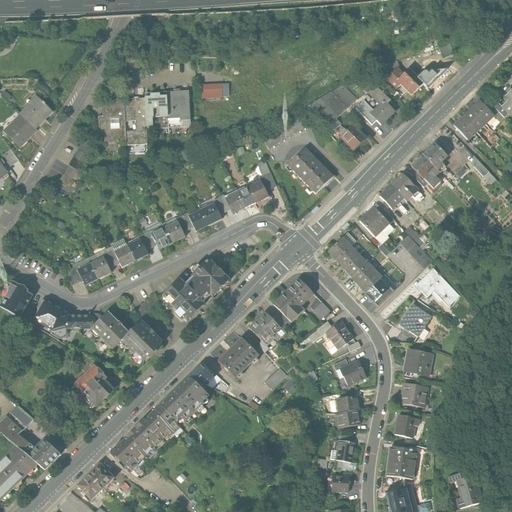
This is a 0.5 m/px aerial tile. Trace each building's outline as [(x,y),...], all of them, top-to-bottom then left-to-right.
[(455,57),(450,45),(439,50),(444,61),(455,57)] [(376,78),(379,77),(384,83),(387,81),(398,71),(400,71),(397,63),(374,71),(376,78)] [(398,71),(387,81),(396,91),(401,87),(413,99),(424,89),(409,72),(403,77),(398,71)] [(372,119),(383,130),(397,117),(389,109),(392,106),(372,85),(364,92),(381,110),(372,119)] [(511,86),(504,95),(507,98),(499,105),(511,118),(511,86)] [(202,88),(202,101),(229,100),(229,91),(222,92),(222,87),(202,88)] [(357,104),(342,88),(307,111),(332,138),(342,129),(336,123),(357,104)] [(190,94),(167,95),(168,119),(168,122),(181,121),(181,124),(191,123),(190,94)] [(153,120),(168,119),(167,95),(145,96),(145,101),(147,132),(153,132),(153,120)] [(28,110),(20,117),(36,133),(53,116),(35,98),(26,107),(28,110)] [(145,101),(124,102),(126,124),(136,124),(137,134),(126,135),(127,146),(127,149),(148,148),(147,132),(145,101)] [(479,101),(471,109),(485,125),(494,117),(491,113),(479,101)] [(115,104),(103,105),(104,120),(99,120),(100,138),(105,137),(106,147),(127,146),(126,135),(126,124),(124,102),(115,103),(115,104)] [(471,109),(462,117),(476,133),(485,125),(471,109)] [(491,113),(494,117),(501,124),(505,119),(495,109),(491,113)] [(37,135),(36,133),(20,117),(3,134),(21,151),(37,135)] [(263,141),(270,152),(311,127),(304,117),(263,141)] [(468,141),(476,133),(462,117),(453,125),(468,141)] [(368,143),(355,129),(342,142),(355,156),(368,143)] [(53,192),(64,198),(95,147),(85,141),(68,167),(70,168),(64,178),(63,177),(53,192)] [(434,143),(421,155),(439,173),(444,168),(440,162),(446,156),(434,143)] [(304,150),(287,166),(315,195),(332,179),(304,150)] [(434,177),(439,173),(421,155),(409,166),(415,172),(422,179),(423,178),(427,183),(432,188),(438,182),(434,177)] [(490,184),(495,179),(472,155),(467,160),(490,184)] [(257,165),(263,178),(271,174),(265,161),(257,165)] [(422,188),(427,183),(423,178),(422,179),(415,172),(411,176),(422,188)] [(263,178),(261,179),(266,191),(276,187),(271,174),(263,178)] [(402,175),(391,186),(404,199),(407,203),(418,192),(402,175)] [(261,183),(249,189),(256,203),(268,197),(261,183)] [(392,210),(404,199),(391,186),(379,197),(392,210)] [(249,189),(238,194),(245,209),(256,203),(249,189)] [(233,214),(245,209),(238,194),(226,200),(231,210),(233,214)] [(219,215),(231,210),(226,200),(224,195),(212,201),(214,205),(219,215)] [(214,205),(201,211),(208,227),(221,220),(219,215),(214,205)] [(372,206),(364,213),(380,230),(388,223),(375,210),(372,206)] [(379,206),(375,210),(388,223),(389,225),(393,221),(379,206)] [(196,233),(208,227),(201,211),(188,218),(193,228),(196,233)] [(373,237),(380,230),(364,213),(357,220),(373,237)] [(183,233),(193,228),(188,218),(186,214),(176,219),(178,222),(183,233)] [(178,222),(165,228),(172,244),(185,237),(183,233),(178,222)] [(403,232),(407,236),(419,248),(424,243),(409,227),(403,232)] [(159,250),(172,244),(165,228),(152,235),(157,246),(159,250)] [(146,251),(157,246),(152,235),(150,231),(139,237),(141,240),(146,251)] [(407,236),(399,244),(424,270),(432,262),(419,248),(407,236)] [(327,253),(335,261),(350,247),(342,239),(327,253)] [(141,240),(128,246),(135,262),(148,255),(146,251),(141,240)] [(377,249),(385,257),(390,253),(381,245),(377,249)] [(122,268),(135,262),(128,246),(115,253),(120,264),(122,268)] [(357,255),(350,247),(335,261),(342,269),(357,255)] [(108,269),(120,264),(115,253),(114,250),(102,255),(103,258),(108,269)] [(342,269),(350,277),(365,263),(357,255),(342,269)] [(103,258),(90,264),(98,280),(110,273),(108,269),(103,258)] [(195,278),(190,283),(198,291),(205,284),(219,270),(211,262),(203,269),(201,267),(192,275),(195,278)] [(350,277),(357,285),(372,272),(365,263),(350,277)] [(85,286),(98,280),(90,264),(78,271),(83,281),(85,286)] [(72,286),(83,281),(78,271),(76,267),(66,273),(72,286)] [(432,269),(415,286),(426,298),(433,291),(448,308),(459,298),(432,269)] [(219,270),(205,284),(213,292),(215,294),(229,281),(219,270)] [(380,280),(372,272),(357,285),(365,293),(378,281),(380,280)] [(191,298),(198,291),(190,283),(186,287),(179,280),(163,295),(178,310),(191,298)] [(388,290),(378,281),(365,293),(374,303),(388,290)] [(298,282),(285,294),(299,309),(312,296),(298,282)] [(199,305),(213,292),(205,284),(198,291),(191,298),(199,305)] [(24,286),(11,306),(29,317),(42,297),(24,286)] [(135,310),(140,321),(146,318),(145,316),(151,313),(150,312),(155,309),(154,307),(159,305),(154,294),(149,297),(150,299),(144,301),(145,303),(140,306),(140,308),(135,310)] [(303,312),(299,309),(285,294),(273,306),(279,312),(289,322),(291,324),(303,312)] [(201,308),(199,305),(191,298),(178,310),(188,321),(201,308)] [(62,332),(66,326),(71,316),(74,311),(54,302),(44,323),(62,332)] [(313,312),(321,320),(330,312),(322,303),(313,312)] [(397,324),(417,337),(430,317),(410,304),(397,324)] [(279,312),(275,317),(284,326),(289,322),(279,312)] [(93,329),(91,331),(111,352),(122,342),(128,336),(107,315),(100,322),(93,329)] [(264,315),(256,323),(271,338),(278,330),(270,321),(264,315)] [(71,316),(66,326),(70,327),(70,329),(93,329),(100,322),(100,316),(71,316)] [(279,331),(284,326),(275,317),(270,321),(278,330),(279,331)] [(140,323),(128,336),(122,342),(129,349),(128,350),(128,353),(132,356),(134,354),(143,363),(146,360),(150,360),(156,353),(155,351),(162,345),(140,323)] [(263,345),(271,338),(256,323),(249,330),(263,345)] [(326,334),(333,330),(328,323),(317,331),(318,331),(322,337),(326,334)] [(333,330),(326,334),(338,351),(354,339),(342,323),(333,330)] [(313,344),(322,337),(318,331),(303,342),(306,346),(311,342),(313,344)] [(240,341),(218,363),(235,379),(257,357),(240,341)] [(360,349),(357,343),(348,348),(350,354),(360,349)] [(405,349),(400,371),(402,372),(418,375),(427,377),(432,355),(405,349)] [(335,373),(340,371),(348,366),(345,361),(333,367),(335,373)] [(348,366),(340,371),(348,388),(366,380),(357,362),(348,366)] [(84,399),(87,396),(98,407),(115,390),(105,380),(108,378),(95,365),(76,384),(77,385),(73,389),(73,394),(78,399),(84,399)] [(202,368),(190,379),(202,391),(213,380),(202,368)] [(265,383),(272,390),(286,377),(280,369),(265,383)] [(417,381),(418,375),(402,372),(401,378),(417,381)] [(190,379),(160,408),(176,424),(183,418),(187,422),(204,405),(203,404),(209,398),(202,391),(190,379)] [(290,381),(283,388),(290,395),(297,388),(290,381)] [(402,384),(398,404),(424,409),(428,389),(423,388),(402,384)] [(338,401),(340,415),(358,412),(361,412),(358,397),(338,401)] [(251,401),(248,406),(256,410),(259,406),(251,401)] [(0,434),(15,447),(22,453),(29,444),(17,435),(32,421),(15,407),(0,422),(0,434)] [(179,427),(176,424),(160,408),(155,413),(146,422),(144,420),(142,423),(136,429),(156,450),(179,427)] [(360,426),(358,412),(340,415),(337,415),(340,430),(360,426)] [(397,417),(392,436),(411,440),(414,428),(417,429),(419,422),(397,417)] [(134,472),(156,450),(136,429),(130,435),(127,437),(130,439),(119,449),(113,455),(120,461),(126,468),(128,466),(134,472)] [(341,438),(340,443),(352,445),(353,437),(341,438)] [(34,449),(29,444),(22,453),(37,465),(44,471),(59,455),(42,440),(34,449)] [(340,443),(336,462),(352,464),(355,446),(352,445),(340,443)] [(15,447),(0,461),(0,479),(11,491),(37,465),(22,453),(15,447)] [(388,449),(385,478),(412,481),(415,452),(388,449)] [(244,462),(249,467),(260,456),(255,451),(244,462)] [(100,464),(89,475),(102,490),(114,479),(100,464)] [(91,501),(102,490),(89,475),(77,486),(91,501)] [(463,475),(446,480),(448,486),(455,484),(460,501),(457,502),(459,511),(482,504),(476,484),(472,485),(471,478),(464,480),(463,475)] [(333,478),(332,493),(347,494),(348,479),(333,478)] [(0,501),(11,491),(0,479),(0,501)] [(384,494),(387,511),(416,511),(410,488),(384,494)] [(122,503),(127,497),(123,493),(118,500),(122,503)]
